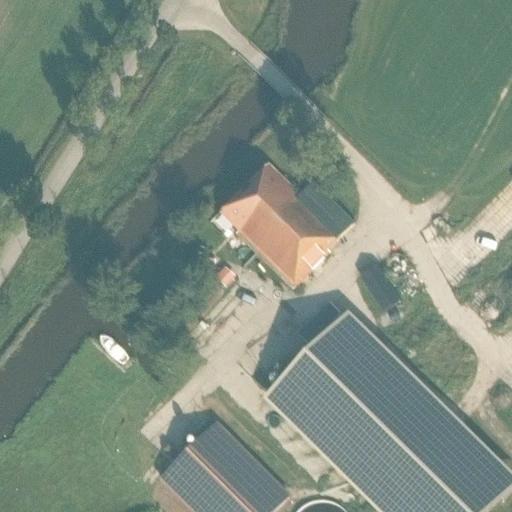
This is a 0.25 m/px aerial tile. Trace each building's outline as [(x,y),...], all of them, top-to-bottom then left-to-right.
[(327,254),(355,227),(314,185),(300,199),(269,167),(220,214),(239,233),(237,236),(292,292),(329,256),(327,254)] [(383,316),(401,303),(377,265),(358,278),(383,316)] [(415,343),(428,334),(413,313),(400,323),(415,343)] [(495,511),(511,495),(511,491),(343,324),(270,397),(386,511),(495,511)] [(276,511),(289,500),(216,427),(161,482),(191,511),(276,511)]
